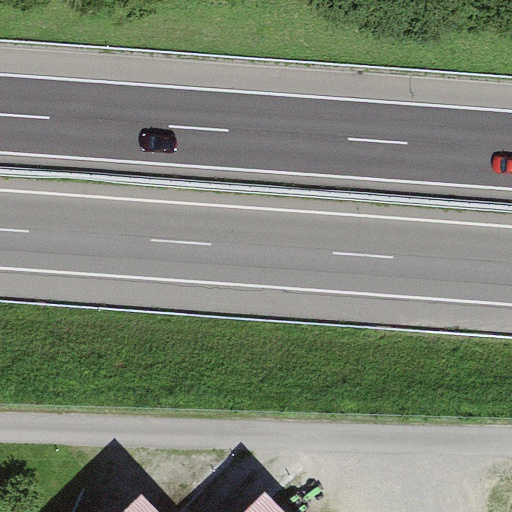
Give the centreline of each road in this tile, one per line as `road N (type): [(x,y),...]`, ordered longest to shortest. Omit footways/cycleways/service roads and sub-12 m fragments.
road 1 (motorway): [(511,152),(0,115)]
road 2 (motorway): [(0,233),(511,270)]
